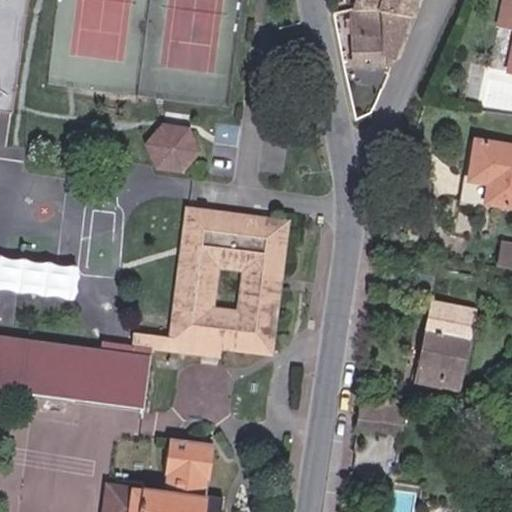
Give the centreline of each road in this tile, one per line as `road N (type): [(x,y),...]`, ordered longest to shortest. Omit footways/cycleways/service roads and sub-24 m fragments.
road 1 (secondary): [(353,153),(360,239),(318,511)]
road 2 (residential): [(353,153),(385,143),(451,0)]
road 3 (secondary): [(320,0),(353,153)]
